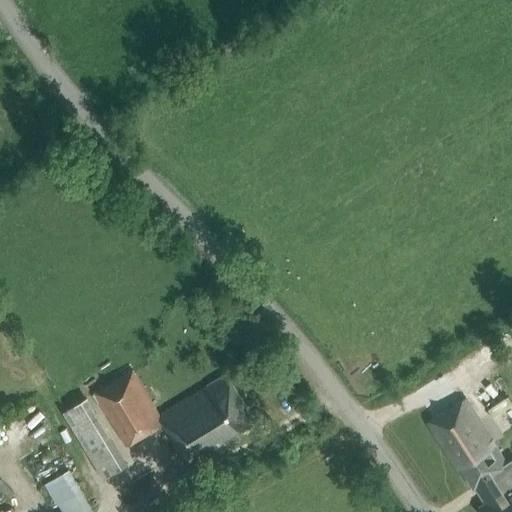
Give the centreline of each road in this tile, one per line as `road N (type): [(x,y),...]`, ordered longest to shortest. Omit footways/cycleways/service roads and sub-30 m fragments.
road 1 (unclassified): [(364,424),(60,78),(7,0)]
road 2 (unclassified): [(364,424),(511,333)]
